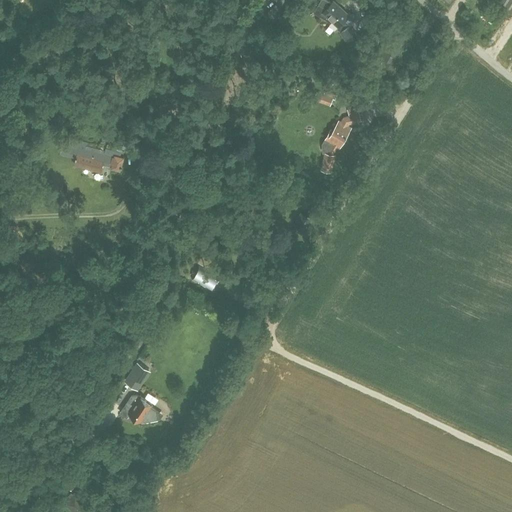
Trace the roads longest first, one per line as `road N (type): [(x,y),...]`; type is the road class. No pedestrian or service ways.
road 1 (track): [(0,460),(172,459),(194,445),(452,31)]
road 2 (unknown): [(262,339),(511,457)]
road 3 (unclassified): [(511,80),(417,0)]
